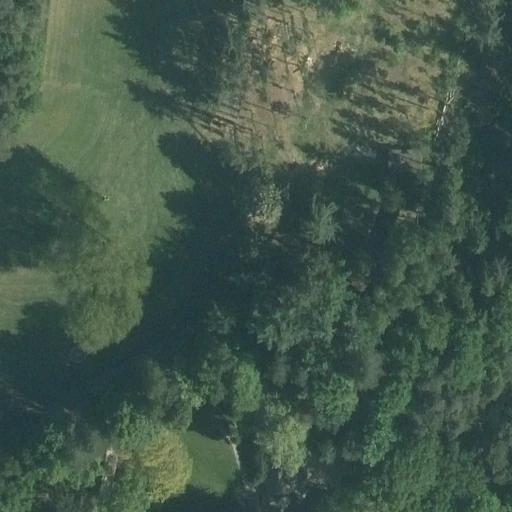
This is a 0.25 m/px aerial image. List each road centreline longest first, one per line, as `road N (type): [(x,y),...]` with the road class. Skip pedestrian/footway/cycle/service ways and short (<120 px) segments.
road 1 (track): [(0,419),(41,427),(180,337),(250,317),(284,327),(316,359),(357,437)]
road 2 (track): [(511,473),(357,437)]
